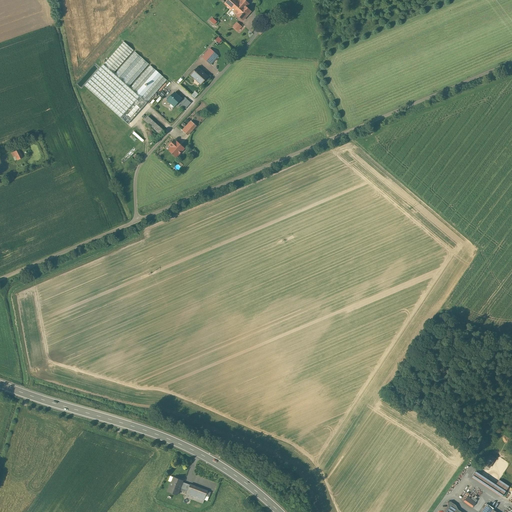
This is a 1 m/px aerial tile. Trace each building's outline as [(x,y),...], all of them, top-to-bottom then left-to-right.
[(238,0),(227,0),(224,3),(215,12),(211,16),(219,23),(231,10),(239,1),(238,0)] [(244,0),(241,0),(240,1),(239,1),(231,10),(243,20),(251,11),(245,7),(248,4),(244,0)] [(231,26),(239,33),(244,28),(236,21),(231,26)] [(167,80),(123,41),(103,64),(146,103),(167,80)] [(218,56),(209,48),(202,57),(210,64),(218,56)] [(146,103),(103,64),(84,85),(127,124),(146,103)] [(197,67),(190,75),(200,84),(208,77),(197,67)] [(181,99),(174,93),(167,100),(174,107),(181,99)] [(185,97),(178,105),(180,107),(188,100),(185,97)] [(147,115),(143,119),(158,134),(163,129),(158,124),(156,125),(147,115)] [(191,121),(182,130),(188,135),(197,126),(191,121)] [(133,131),(131,133),(141,142),(143,140),(133,131)] [(176,142),(174,140),(169,145),(174,149),(171,152),(176,157),(184,148),(176,141),(176,142)] [(19,149),(11,153),(13,157),(15,156),(17,160),(23,156),(19,149)] [(490,455),(484,464),(489,467),(491,464),(490,463),(494,457),(490,455)] [(495,484),(476,471),(472,476),(502,496),(509,486),(499,480),(495,484)] [(182,480),(174,477),(172,482),(171,482),(167,491),(177,495),(180,487),(182,481),(182,480)] [(190,485),(182,481),(180,487),(188,490),(190,485)] [(208,491),(190,484),(190,485),(188,490),(185,496),(203,503),(206,496),(208,491)] [(476,502),(463,493),(459,498),(472,507),(476,502)] [(451,502),(443,511),(462,511),(458,509),(456,505),(451,502)]
